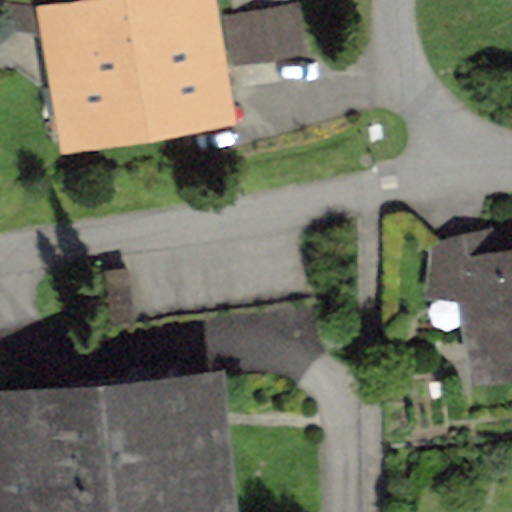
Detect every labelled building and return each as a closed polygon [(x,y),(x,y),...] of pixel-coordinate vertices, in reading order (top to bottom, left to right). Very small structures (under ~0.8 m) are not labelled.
[(228,120),(208,0),(53,0),(29,4),(53,149),(228,120)] [(227,61),(291,51),(283,2),(219,13),(227,61)] [(312,290),(304,230),(101,258),(109,318),(312,290)] [(436,269),(471,275),(485,361),(511,356),(511,264),(499,267),(487,231),(437,243),(436,269)] [(219,487),(209,384),(0,403),(0,447),(6,506),(219,487)]
